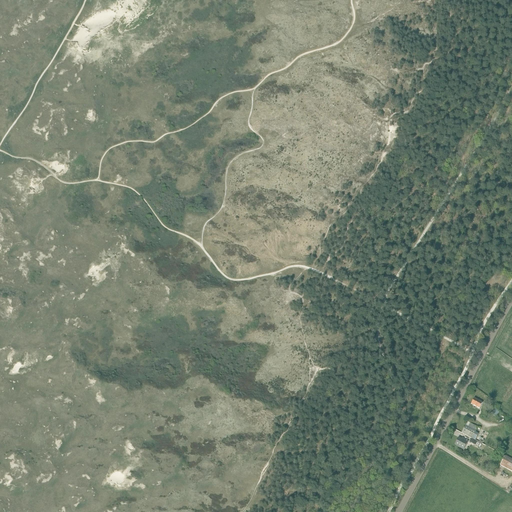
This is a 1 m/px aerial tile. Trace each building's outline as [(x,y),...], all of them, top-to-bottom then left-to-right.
[(474,399),(471,404),(480,409),(483,403),(474,399)] [(495,408),(491,414),(496,417),(500,412),(500,411),(498,410),(495,408)] [(468,422),(462,433),(472,438),(478,428),(468,422)] [(459,438),(455,445),(464,450),(468,441),(463,438),(462,440),(459,438)] [(471,439),(469,442),(476,446),(480,448),(481,445),(477,443),(472,440),(471,439)] [(493,451),(496,445),(489,442),(486,447),(493,451)] [(511,460),(505,456),(500,466),(511,472),(511,460)]
